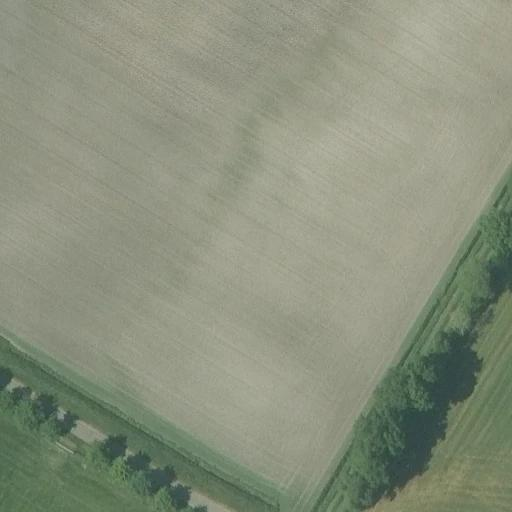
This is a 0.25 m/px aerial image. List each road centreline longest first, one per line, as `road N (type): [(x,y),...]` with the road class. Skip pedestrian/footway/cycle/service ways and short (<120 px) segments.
road 1 (track): [(511,215),(338,511)]
road 2 (unclassified): [(0,383),(212,511)]
